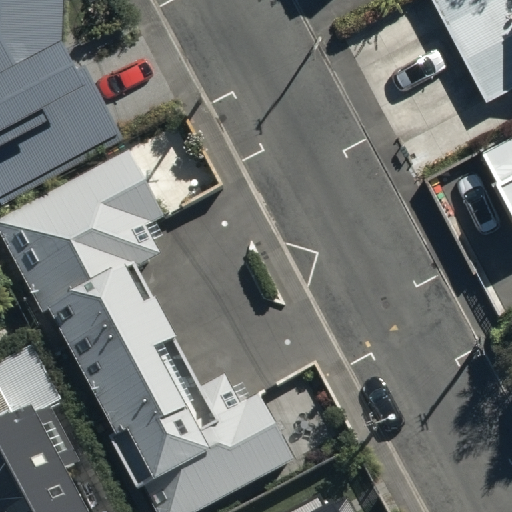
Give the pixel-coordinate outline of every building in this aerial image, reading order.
[(0,0),(0,199),(117,139),(78,65),(60,75),(51,58),(52,0),(0,0)] [(511,0),(428,0),(481,100),(511,83),(511,0)] [(511,134),(481,152),(495,178),(489,181),(511,222),(511,134)] [(128,155),(0,221),(0,229),(113,444),(108,447),(132,494),(143,489),(155,511),(200,511),(291,465),(255,397),(242,404),(232,385),(201,401),(125,256),(149,244),(141,228),(161,218),(128,155)] [(0,362),(0,397),(12,419),(0,425),(0,511),(79,511),(59,474),(76,465),(44,409),(59,402),(29,347),(0,362)] [(332,511),(321,491),(279,511),(332,511)]
